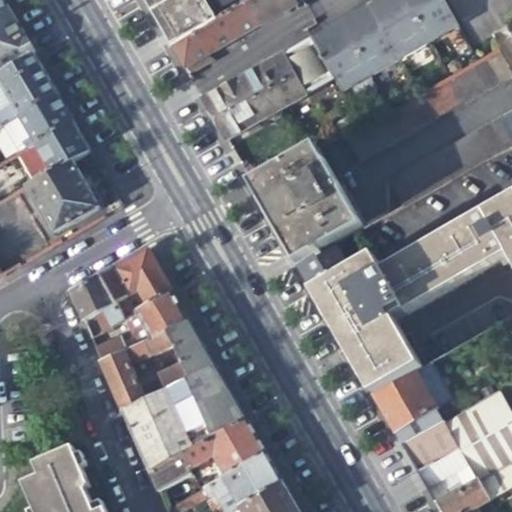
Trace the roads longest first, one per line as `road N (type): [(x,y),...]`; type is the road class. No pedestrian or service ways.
road 1 (secondary): [(369,511),(186,196)]
road 2 (residential): [(40,285),(139,511)]
road 3 (secondary): [(186,196),(70,0)]
road 4 (residential): [(186,196),(40,285)]
